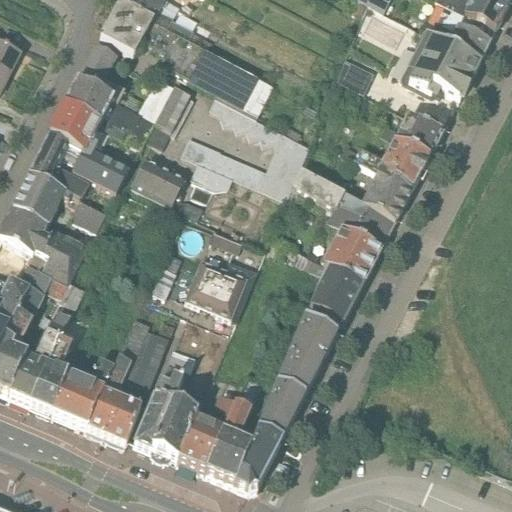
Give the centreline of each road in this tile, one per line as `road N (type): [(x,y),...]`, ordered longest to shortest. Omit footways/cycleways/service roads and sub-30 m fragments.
road 1 (residential): [(511,81),(290,511)]
road 2 (residential): [(0,207),(102,13)]
road 3 (primary): [(188,511),(0,425)]
road 4 (primary): [(0,459),(112,511)]
